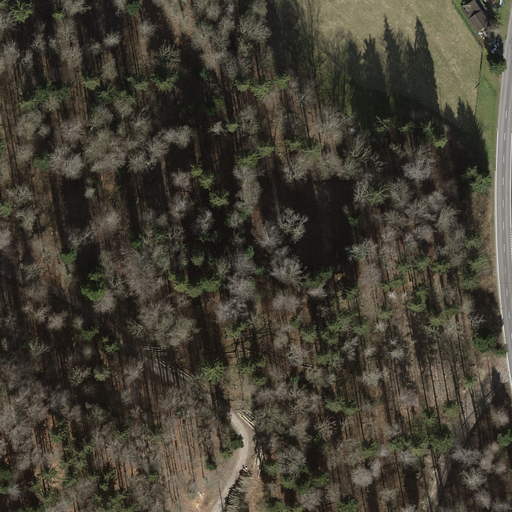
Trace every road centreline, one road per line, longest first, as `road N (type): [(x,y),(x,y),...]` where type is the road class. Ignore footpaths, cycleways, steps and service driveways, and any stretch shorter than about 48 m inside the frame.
road 1 (track): [(0,269),(93,314),(219,413),(234,440),(234,463),(215,511)]
road 2 (tertiary): [(511,65),(503,182),(511,310)]
road 3 (track): [(139,0),(269,130)]
